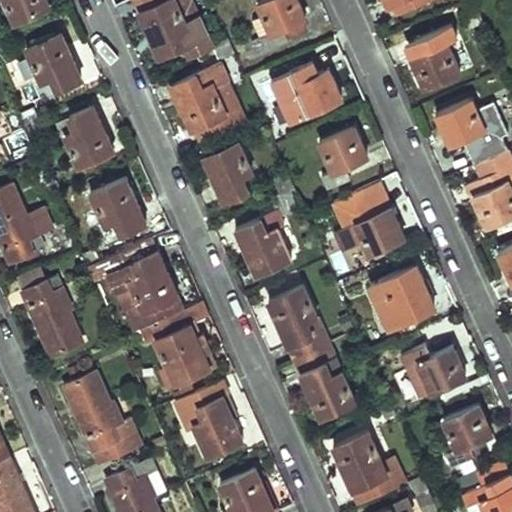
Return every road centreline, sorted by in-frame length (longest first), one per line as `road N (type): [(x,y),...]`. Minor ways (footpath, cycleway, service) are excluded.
road 1 (residential): [(91,0),(317,511)]
road 2 (residential): [(511,379),(342,0)]
road 3 (residential): [(0,334),(78,511)]
